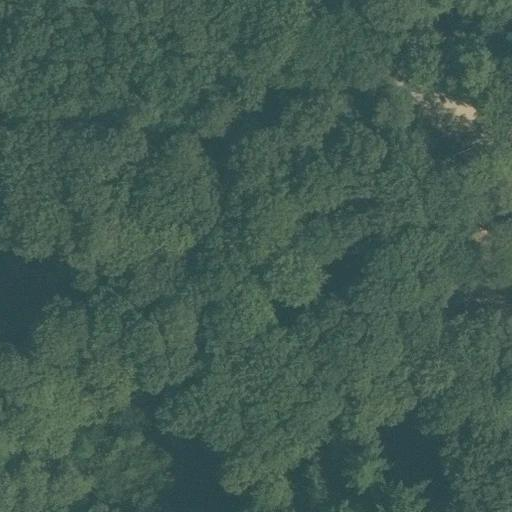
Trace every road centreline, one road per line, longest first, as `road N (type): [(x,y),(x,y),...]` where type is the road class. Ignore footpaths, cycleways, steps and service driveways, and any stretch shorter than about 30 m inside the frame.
road 1 (unclassified): [(0,113),(511,85)]
road 2 (track): [(444,90),(511,284)]
